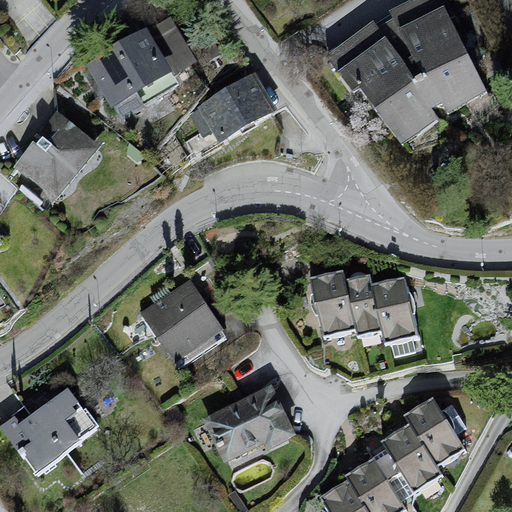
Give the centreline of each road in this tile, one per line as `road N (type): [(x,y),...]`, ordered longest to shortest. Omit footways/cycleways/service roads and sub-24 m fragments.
road 1 (unclassified): [(353,212),(265,189),(215,199),(153,237),(0,362)]
road 2 (residential): [(353,212),(352,179),(340,152),(224,0)]
road 3 (unclassified): [(511,249),(434,245),(353,212)]
road 4 (residential): [(94,0),(0,111)]
